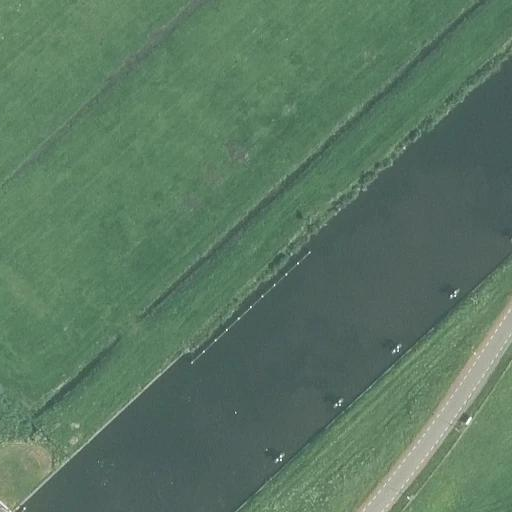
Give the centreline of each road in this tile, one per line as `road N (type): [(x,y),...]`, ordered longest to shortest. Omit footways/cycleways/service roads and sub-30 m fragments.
road 1 (tertiary): [(374,511),(511,321)]
road 2 (track): [(115,379),(0,489)]
